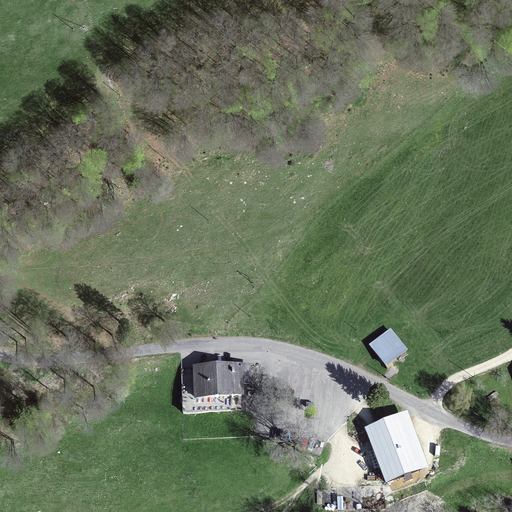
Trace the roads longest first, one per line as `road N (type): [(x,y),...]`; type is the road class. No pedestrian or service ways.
road 1 (tertiary): [(511,440),(476,431),(370,377),(268,346),(202,344),(66,360),(0,354)]
road 2 (track): [(370,377),(327,462),(306,482)]
